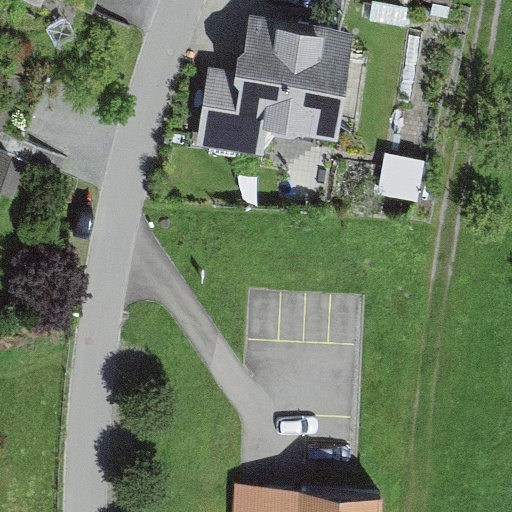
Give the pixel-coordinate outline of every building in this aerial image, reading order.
[(96,0),(50,0),(91,16),(96,0)] [(453,0),(423,0),(423,2),(451,8),(453,0)] [(336,143),(353,36),(252,20),(246,55),(239,60),(236,75),(208,70),(195,145),(260,156),(273,138),(294,143),(301,138),(336,143)] [(0,66),(0,152),(14,159),(44,85),(0,66)] [(0,190),(14,159),(0,152),(0,190)] [(424,162),(386,155),(379,196),(416,203),(424,162)] [(375,511),(376,490),(245,484),(244,511),(375,511)]
